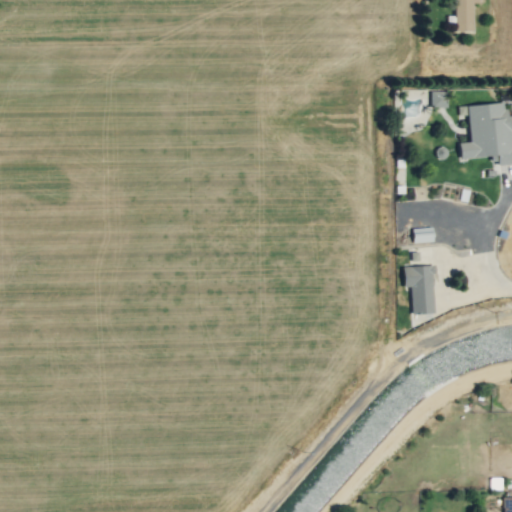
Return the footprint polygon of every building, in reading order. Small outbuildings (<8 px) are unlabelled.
[(452,0),(454,31),(472,30),(470,0),(452,0)] [(446,107),(446,91),(429,91),(429,107),(446,107)] [(511,163),(511,115),(504,115),(503,102),(456,105),(456,111),(466,111),(468,142),(457,143),(458,159),(495,157),(495,164),(511,163)] [(411,228),(411,242),(431,241),(431,227),(411,228)] [(409,286),(410,314),(433,312),(431,264),(423,264),(423,257),(420,257),(420,265),(401,266),(402,287),(409,286)] [(511,511),(511,496),(502,497),(501,511),(511,511)]
